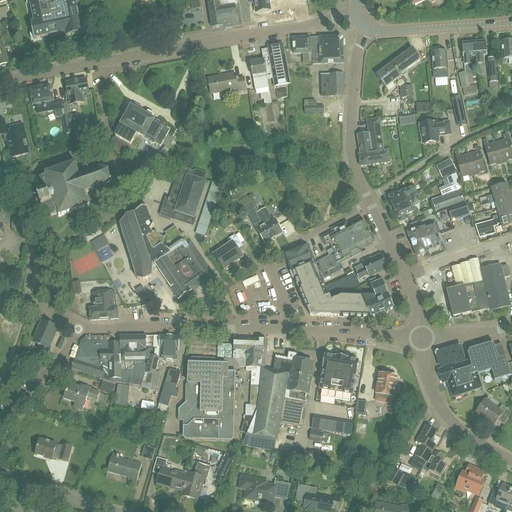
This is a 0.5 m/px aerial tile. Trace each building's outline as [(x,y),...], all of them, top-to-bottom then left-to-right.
[(72,35),(72,36),(83,34),(76,2),(57,6),(55,0),(27,0),(28,0),(27,0),(35,0),(36,3),(30,5),(33,19),(34,22),(31,22),(33,33),(40,31),(42,38),(65,33),(66,37),(67,37),(66,30),(72,29),(73,35),(72,35)] [(240,25),(235,0),(215,0),(216,3),(208,5),(212,29),(223,27),(223,28),(240,25)] [(254,0),(256,12),(270,10),(268,0),(254,0)] [(8,6),(0,8),(0,19),(11,17),(8,6)] [(0,65),(8,63),(0,30),(0,65)] [(340,36),(309,38),(311,65),(311,66),(344,64),(342,40),(340,36)] [(303,65),(311,65),(309,38),(293,39),(294,55),(303,54),(303,65)] [(487,56),(485,41),(474,42),(475,57),(476,57),(476,65),(484,64),(484,57),(487,56)] [(511,41),(502,43),(503,59),(511,59),(511,63),(511,41)] [(475,57),(474,42),(462,43),(464,66),(472,65),(472,57),(475,57)] [(291,84),(290,78),(284,45),(262,49),(264,59),(251,61),(255,90),(269,88),(267,73),(272,72),(274,87),(291,84)] [(413,50),(392,65),(401,77),(401,76),(400,75),(420,60),(413,50)] [(449,75),(448,52),(433,53),(435,76),(449,75)] [(495,58),(486,59),(489,83),(498,82),(495,58)] [(386,88),(401,77),(392,65),(377,76),(386,88)] [(475,70),(474,67),(469,68),(470,71),(467,71),(467,72),(459,73),(462,88),(463,88),(464,96),(478,93),(477,85),(478,85),(475,70)] [(246,90),(244,78),(236,79),(236,74),(208,79),(211,94),(238,89),(238,92),(246,90)] [(322,98),(345,97),(344,74),(321,75),(322,98)] [(71,106),(73,106),(75,107),(77,105),(81,104),(81,103),(84,103),(82,93),(88,92),(86,79),(65,83),(68,96),(69,96),(71,106)] [(412,85),(406,86),(407,97),(414,96),(412,85)] [(61,104),(60,99),(53,101),(50,86),(30,90),(33,106),(33,109),(37,108),(38,113),(54,110),(56,119),(63,119),(65,136),(66,136),(71,135),(72,135),(66,103),(61,104)] [(286,90),(277,91),(278,99),(287,97),(286,90)] [(273,94),(266,94),(267,106),(274,106),(273,94)] [(461,97),(454,99),(460,126),(467,125),(461,97)] [(305,114),(324,113),(324,106),(316,106),(316,101),(304,101),(305,107),(305,114)] [(416,104),(416,113),(432,113),(431,102),(416,104)] [(136,133),(154,143),(154,142),(160,145),(170,128),(164,125),(156,120),(155,114),(149,111),(143,113),(131,106),(127,112),(124,110),(120,117),(123,119),(116,133),(114,135),(130,144),(136,133)] [(486,117),(487,123),(494,122),(492,115),(486,117)] [(399,118),(400,127),(408,125),(407,117),(399,118)] [(80,125),(80,123),(79,119),(71,120),(73,136),(90,134),(89,125),(80,127),(80,126),(80,125)] [(389,152),(388,152),(384,153),(383,146),(380,119),(367,121),(369,134),(359,136),(361,154),(360,155),(361,167),(390,163),(389,152)] [(436,122),(419,124),(422,144),(439,142),(438,137),(451,135),(449,122),(436,124),(436,122)] [(27,154),(21,126),(8,128),(11,138),(7,139),(12,158),(27,154)] [(505,141),(497,143),(503,164),(508,163),(507,161),(511,159),(511,150),(507,134),(503,135),(505,141)] [(109,145),(122,159),(129,147),(113,138),(109,145)] [(498,165),(503,164),(497,143),(489,145),(488,139),(484,140),(491,166),(498,164),(498,165)] [(477,153),(469,155),(475,176),(479,175),(479,173),(486,171),(479,146),(475,147),(477,153)] [(470,178),(475,176),(469,155),(461,157),(459,152),(455,153),(462,178),(469,176),(470,178)] [(452,174),(457,172),(458,172),(454,161),(449,163),(452,174)] [(45,175),(33,179),(39,199),(45,217),(57,213),(58,217),(73,212),(90,206),(86,194),(87,194),(86,192),(91,190),(92,193),(94,192),(93,190),(98,188),(98,190),(100,190),(100,188),(104,186),(106,188),(107,187),(106,185),(109,180),(111,181),(111,179),(109,179),(107,172),(109,170),(107,169),(106,170),(101,169),(101,167),(99,167),(99,169),(94,171),(94,169),(92,169),(92,171),(87,173),(87,171),(85,172),(85,174),(81,175),(81,173),(79,173),(76,162),(57,168),(44,172),(45,175)] [(126,165),(128,173),(138,170),(137,169),(136,162),(127,165),(126,165)] [(193,217),(205,182),(187,176),(189,170),(180,167),(177,174),(175,182),(169,200),(165,198),(159,215),(193,226),(196,217),(193,217)] [(462,188),(460,183),(456,174),(446,178),(448,185),(439,188),(442,196),(462,188)] [(212,183),(195,234),(205,237),(222,186),(212,183)] [(481,202),(489,200),(489,201),(511,194),(508,184),(492,188),(494,195),(487,196),(488,197),(480,199),(481,202)] [(410,197),(418,194),(416,188),(407,191),(406,191),(390,198),(395,210),(410,204),(408,200),(410,199),(410,197)] [(465,217),(469,216),(470,215),(469,212),(467,206),(467,204),(466,204),(461,191),(433,202),(442,226),(465,217)] [(411,202),(420,198),(418,194),(410,197),(410,199),(408,200),(410,204),(395,210),(399,219),(400,219),(401,222),(408,219),(407,215),(415,211),(411,202)] [(496,202),(498,208),(511,204),(511,197),(511,194),(489,201),(490,204),(496,202)] [(278,236),(284,233),(275,219),(273,220),(266,208),(260,211),(250,196),(241,202),(266,243),(272,240),(272,241),(278,237),(278,236)] [(486,219),(487,222),(511,215),(511,204),(498,208),(500,215),(493,216),(493,217),(486,219)] [(165,233),(167,236),(165,237),(161,237),(157,233),(153,234),(150,230),(154,225),(151,221),(148,209),(142,208),(134,214),(133,215),(125,221),(120,224),(123,237),(125,237),(128,250),(129,251),(133,264),(134,265),(137,279),(143,281),(152,276),(153,266),(154,266),(155,265),(179,301),(215,276),(190,241),(189,241),(185,235),(184,236),(183,234),(182,235),(181,233),(180,234),(175,226),(165,233)] [(511,226),(511,215),(487,222),(484,223),(488,236),(497,234),(495,227),(499,226),(499,225),(502,224),(503,229),(511,226)] [(329,244),(332,249),(368,230),(361,217),(348,224),(347,221),(332,229),(333,232),(321,238),(325,246),(329,244)] [(409,233),(414,246),(424,242),(425,241),(438,236),(438,235),(441,234),(439,228),(436,230),(433,224),(420,229),(409,233)] [(362,250),(375,243),(368,230),(332,249),(334,253),(331,255),(330,255),(317,262),(323,273),(336,266),(363,252),(362,250)] [(243,257),(237,249),(242,246),(235,235),(229,239),(232,242),(213,255),(224,270),(243,257)] [(104,236),(91,243),(96,252),(109,245),(104,236)] [(430,259),(447,252),(444,244),(442,245),(438,236),(425,241),(424,242),(414,246),(418,257),(428,253),(430,259)] [(388,313),(388,311),(394,309),(382,280),(377,282),(376,278),(369,281),(375,296),(363,296),(360,288),(331,300),(309,245),(285,255),(310,316),(371,318),(377,316),(378,317),(380,318),(383,318),(385,317),(387,315),(388,314),(388,313)] [(83,251),(84,259),(76,260),(77,278),(86,277),(86,266),(94,266),(93,250),(83,251)] [(387,270),(380,256),(371,261),(370,259),(362,263),(364,265),(355,270),(360,281),(369,277),(370,278),(387,270)] [(456,281),(482,280),(481,260),(455,261),(456,281)] [(493,310),(510,306),(508,295),(509,294),(502,265),(482,270),(485,281),(447,290),(454,318),(493,308),(493,310)] [(137,301),(119,266),(112,269),(130,305),(137,301)] [(330,277),(337,273),(335,268),(327,272),(330,277)] [(355,274),(327,287),(331,297),(359,284),(355,274)] [(79,283),(72,283),(73,294),(81,294),(79,283)] [(147,296),(142,287),(136,290),(141,300),(147,296)] [(116,307),(116,292),(93,293),(93,296),(90,296),(90,308),(91,321),(120,319),(119,306),(116,307)] [(43,359),(44,358),(46,355),(58,327),(41,320),(32,342),(38,344),(34,355),(43,359)] [(74,359),(71,369),(100,377),(99,379),(108,382),(141,387),(143,376),(145,372),(149,355),(154,337),(145,337),(145,336),(119,336),(119,337),(115,337),(115,341),(86,341),(80,346),(76,360),(74,359)] [(155,357),(149,355),(145,372),(149,373),(146,383),(156,385),(159,373),(155,372),(158,360),(176,361),(177,349),(178,349),(179,337),(159,336),(159,337),(154,337),(154,347),(155,347),(155,357)] [(265,371),(266,352),(267,352),(267,350),(267,341),(236,340),(235,340),(234,351),(233,356),(233,360),(246,361),(246,367),(246,368),(246,369),(246,371),(252,372),(251,399),(250,398),(250,405),(246,405),(245,416),(241,432),(247,434),(254,416),(256,412),(258,406),(263,370),(265,371)] [(511,362),(508,364),(502,344),(495,346),(494,343),(470,350),(468,353),(470,361),(440,370),(444,383),(449,381),(475,373),(475,374),(479,373),(479,374),(492,370),(496,381),(511,376),(511,362)] [(459,345),(433,353),(438,368),(464,361),(459,345)] [(359,361),(325,355),(319,390),(354,396),(359,361)] [(310,376),(312,363),(310,363),(310,361),(296,359),(296,360),(276,357),(273,372),(265,371),(263,370),(258,406),(256,412),(254,416),(247,434),(241,446),(274,452),(276,440),(278,440),(280,424),(301,427),(307,395),(311,396),(314,377),(310,376)] [(234,371),(229,371),(223,371),(223,365),(215,365),(201,365),(192,365),(189,365),(188,383),(187,384),(186,385),(186,387),(186,402),(179,409),(178,421),(184,421),(183,426),(183,437),(186,440),(219,440),(231,441),(233,438),(233,435),(233,432),(233,424),(233,417),(234,371)] [(177,399),(179,392),(176,391),(181,373),(170,370),(168,372),(158,404),(169,407),(172,398),(177,399)] [(454,396),(482,387),(479,376),(476,377),(475,374),(475,373),(449,381),(454,396)] [(392,405),(393,397),(397,378),(379,375),(376,394),(375,402),(392,405)] [(86,397),(87,396),(96,399),(99,393),(82,386),(81,388),(69,384),(64,398),(76,403),(74,408),(82,411),(86,397)] [(127,406),(129,387),(118,385),(115,404),(127,406)] [(511,414),(511,411),(507,408),(502,405),(499,409),(486,400),(477,413),(475,415),(481,419),(482,417),(488,421),(487,422),(494,427),(499,419),(506,423),(511,414)] [(367,402),(357,401),(356,415),(366,416),(367,402)] [(322,417),(314,416),(312,428),(320,430),(322,417)] [(330,418),(322,417),(320,430),(328,431),(330,418)] [(338,420),(330,418),(328,431),(336,432),(338,420)] [(346,421),(338,420),(336,432),(344,433),(346,421)] [(346,421),(344,433),(351,435),(353,422),(346,421)] [(415,456),(426,463),(433,451),(440,439),(435,436),(437,432),(426,425),(416,442),(421,445),(415,456)] [(309,441),(322,443),(324,433),(311,430),(309,441)] [(67,461),(71,445),(62,443),(62,445),(40,439),(35,454),(52,459),(53,453),(59,454),(58,459),(67,461)] [(194,453),(204,457),(207,447),(197,444),(194,453)] [(145,446),(141,457),(152,461),(155,449),(145,446)] [(135,485),(142,464),(118,457),(120,451),(113,449),(107,471),(128,477),(127,483),(135,485)] [(444,458),(433,451),(426,463),(432,466),(429,471),(440,478),(447,467),(441,463),(444,458)] [(233,459),(226,456),(224,462),(230,465),(233,459)] [(153,472),(153,473),(160,474),(157,484),(182,492),(183,492),(187,475),(165,468),(167,461),(157,458),(153,472)] [(217,473),(225,476),(230,465),(223,462),(217,473)] [(283,462),(282,469),(290,471),(291,463),(283,462)] [(480,484),(485,473),(469,466),(464,477),(461,476),(456,488),(466,492),(466,491),(479,496),(483,485),(480,484)] [(188,473),(187,475),(183,492),(182,492),(181,495),(191,498),(198,501),(204,479),(207,479),(209,471),(196,467),(194,474),(188,473)] [(385,480),(396,485),(402,474),(393,469),(385,480)] [(346,484),(347,483),(356,486),(358,478),(349,475),(343,474),(340,482),(346,484)] [(243,478),(241,479),(240,487),(241,489),(247,490),(245,499),(256,501),(257,499),(263,501),(262,502),(272,504),(274,497),(281,499),(283,484),(275,482),(274,486),(260,484),(260,481),(243,478)] [(445,487),(438,484),(429,499),(436,503),(445,487)] [(333,499),(316,495),(317,489),(299,486),(299,488),(296,502),(304,503),(303,508),(320,511),(330,511),(331,508),(337,510),(340,496),(334,495),(333,499)] [(497,501),(510,506),(511,501),(511,489),(503,486),(500,493),(494,491),(489,504),(495,507),(497,501)] [(484,501),(483,500),(476,497),(469,511),(479,511),(482,504),(484,501)]
